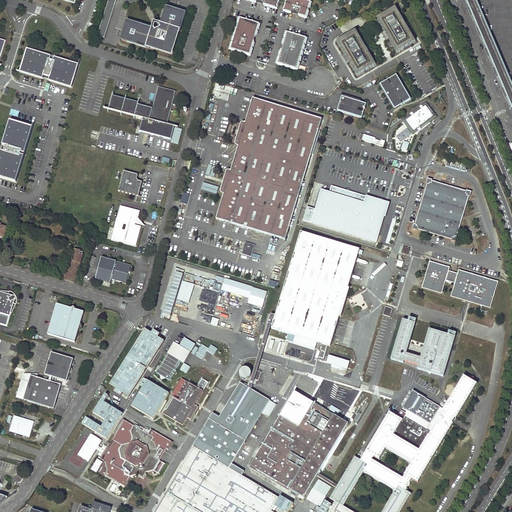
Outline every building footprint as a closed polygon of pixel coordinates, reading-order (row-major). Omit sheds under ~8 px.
[(249,0),(250,1),(250,0),(255,2),(256,3),(256,2),(263,4),(263,5),(265,5),(269,6),(269,7),(271,7),(271,6),(275,8),(277,9),(278,7),(277,6),(279,2),(279,0),(249,0)] [(284,8),(283,11),(285,11),(289,12),(289,13),(291,13),(292,13),(292,14),(297,15),(297,14),(298,15),(299,16),(300,15),(304,16),(306,18),(306,15),(307,11),(308,11),(309,8),(308,8),(310,4),(311,3),(311,2),(312,2),(311,1),(311,0),(310,0),(309,0),(309,1),(308,1),(308,2),(304,0),(286,0),(286,1),(285,4),(284,9),(284,8)] [(115,3),(108,1),(97,35),(104,37),(115,3)] [(185,13),(166,7),(160,27),(161,28),(155,31),(155,30),(127,21),(121,40),(149,49),(150,47),(170,54),(177,33),(179,33),(185,13)] [(415,41),(395,7),(337,41),(345,55),(343,56),(347,63),(349,62),(357,75),(415,41)] [(244,19),(242,18),(240,17),(239,20),(238,24),(237,24),(237,25),(237,26),(236,30),(235,31),(236,31),(234,36),(234,35),(234,37),(233,41),(232,41),(232,43),(231,47),(231,50),(232,49),(237,51),(236,51),(238,52),(238,51),(242,52),(242,53),(244,53),(248,54),(249,56),(250,53),(252,49),(253,47),(252,47),(253,43),(254,43),(254,41),(255,37),(256,37),(256,35),(257,31),(258,30),(257,29),(258,26),(260,24),(257,23),(253,22),(253,21),(251,21),(248,20),(246,19),(246,20),(244,19)] [(307,39),(305,37),(300,36),(300,35),(299,35),(295,34),(293,33),(293,34),(289,32),(286,31),(286,33),(285,38),(284,39),(285,39),(283,44),(282,45),(283,46),(282,49),(281,49),(280,51),(281,52),(280,55),(279,55),(279,57),(280,57),(278,61),(277,64),(279,64),(284,65),(283,65),(285,66),(285,65),(289,67),(291,68),(291,67),(295,68),(298,69),(297,67),(299,63),(300,62),(299,61),(301,57),(301,56),(302,51),(303,51),(303,50),(304,46),(305,44),(304,44),(306,40),(307,39)] [(26,48),(18,71),(42,79),(43,75),(49,77),(48,80),(71,87),(78,64),(53,57),(52,60),(50,59),(51,56),(26,48)] [(400,106),(411,99),(396,75),(385,81),(385,82),(381,84),(395,108),(399,105),(400,106)] [(139,102),(112,95),(109,109),(143,118),(140,131),(170,139),(174,124),(167,122),(176,91),(158,86),(153,108),(152,108),(152,110),(142,109),(143,107),(138,106),(139,102)] [(321,119),(253,98),(251,105),(245,123),(243,122),(241,123),(235,143),(236,146),(238,146),(231,171),(229,170),(226,171),(220,192),(221,193),(224,194),(216,219),(286,240),(321,119)] [(337,111),(362,118),(366,104),(360,102),(359,103),(342,98),(340,104),(337,111)] [(424,106),(405,121),(407,123),(414,133),(421,128),(433,118),(437,115),(434,111),(434,110),(434,109),(433,109),(432,109),(429,104),(425,107),(424,106)] [(0,150),(0,177),(15,183),(23,156),(20,155),(21,153),(24,154),(32,127),(9,120),(1,145),(5,146),(3,152),(0,150)] [(413,133),(409,128),(398,136),(402,141),(413,133)] [(383,147),(385,141),(381,140),(381,141),(375,140),(375,138),(363,135),(362,141),(383,147)] [(410,143),(404,141),(401,150),(407,152),(410,143)] [(213,176),(215,166),(208,165),(206,175),(213,176)] [(138,175),(124,171),(118,191),(139,196),(143,182),(138,181),(137,179),(138,175)] [(433,180),(427,178),(426,184),(429,184),(417,225),(414,224),(412,229),(418,230),(419,228),(452,238),(451,241),(456,242),(458,237),(455,236),(467,196),(470,197),(471,192),(466,190),(466,193),(432,183),(433,180)] [(201,189),(216,194),(218,187),(203,182),(201,189)] [(385,218),(387,218),(391,205),(385,203),(366,197),(331,186),(329,194),(321,191),(316,210),(307,208),(303,222),(377,244),(385,218)] [(180,203),(187,205),(190,194),(183,192),(180,203)] [(135,225),(136,219),(138,219),(140,211),(121,206),(112,239),(136,246),(141,227),(135,225)] [(359,250),(301,232),(276,314),(273,324),(271,329),(295,336),(293,343),(315,350),(317,342),(330,346),(339,316),(341,317),(349,288),(348,288),(359,250)] [(260,258),(260,255),(253,253),(254,244),(244,243),(242,255),(260,258)] [(63,279),(74,283),(80,263),(83,252),(72,248),(71,251),(73,251),(67,271),(65,271),(63,279)] [(131,265),(101,257),(95,279),(110,283),(112,279),(126,283),(131,265)] [(432,262),(430,261),(429,264),(430,264),(427,274),(426,273),(425,277),(426,277),(423,287),(422,286),(421,288),(423,289),(424,288),(440,293),(439,294),(442,294),(442,292),(441,292),(445,281),(455,284),(451,295),(450,297),(452,297),(462,300),(465,302),(466,301),(470,302),(475,304),(475,305),(478,305),(488,308),(488,309),(490,309),(491,307),(489,307),(492,297),(494,297),(495,294),(493,294),(496,284),(498,284),(498,282),(496,281),(496,282),(486,280),(486,279),(483,278),(483,279),(473,276),(473,275),(470,274),(470,275),(460,272),(460,271),(458,270),(457,274),(448,271),(450,267),(447,267),(447,268),(431,263),(432,262)] [(183,272),(176,270),(162,313),(170,315),(183,272)] [(253,286),(224,277),(220,291),(249,300),(252,287),(253,286)] [(268,286),(276,289),(278,282),(270,280),(268,286)] [(183,281),(177,299),(188,302),(194,284),(183,281)] [(267,291),(252,287),(249,300),(247,304),(262,308),(267,291)] [(0,324),(6,326),(9,313),(11,314),(15,305),(12,304),(11,301),(16,299),(14,295),(9,297),(8,295),(8,292),(0,291),(0,324)] [(84,312),(57,304),(48,334),(75,342),(84,312)] [(393,308),(386,306),(383,315),(390,317),(393,308)] [(490,326),(492,319),(486,318),(485,320),(467,315),(466,320),(490,326)] [(408,319),(403,317),(390,359),(404,363),(404,361),(408,352),(417,322),(416,321),(408,319)] [(217,326),(219,319),(212,318),(211,325),(217,326)] [(271,323),(268,322),(248,387),(251,388),(252,386),(271,323)] [(421,356),(418,366),(418,367),(436,373),(443,375),(456,334),(449,332),(430,326),(421,356)] [(143,329),(109,387),(129,398),(163,341),(157,338),(159,334),(152,331),(150,333),(143,329)] [(195,344),(184,338),(180,346),(190,352),(195,344)] [(487,348),(459,340),(455,355),(483,363),(483,362),(486,354),(487,348)] [(180,346),(173,342),(166,352),(168,353),(181,361),(184,363),(190,352),(180,346)] [(207,351),(200,347),(196,355),(202,359),(207,351)] [(62,385),(56,383),(58,378),(67,381),(73,359),(51,352),(45,375),(53,377),(52,382),(31,376),(24,400),(54,409),(62,385)] [(408,352),(404,361),(418,366),(421,356),(408,352)] [(181,361),(168,353),(156,373),(160,375),(166,379),(169,381),(181,361)] [(350,360),(329,353),(326,362),(347,369),(350,360)] [(17,365),(23,367),(24,363),(32,365),(33,362),(19,359),(17,365)] [(184,363),(179,370),(186,374),(190,367),(184,363)] [(249,379),(250,378),(250,377),(252,378),(251,379),(254,380),(258,381),(261,372),(257,371),(254,370),(252,375),(251,375),(251,374),(251,373),(251,371),(250,370),(249,369),(248,369),(247,368),(245,368),(244,368),(243,369),(242,369),(241,370),(240,371),(240,372),(239,374),(239,375),(240,376),(241,378),(242,378),(243,379),(244,380),(245,380),(246,380),(248,379),(249,379)] [(402,369),(401,375),(413,379),(415,373),(402,369)] [(433,424),(427,434),(440,442),(477,384),(464,376),(444,408),(433,424)] [(164,414),(183,425),(187,418),(191,420),(198,407),(195,405),(208,382),(202,379),(197,387),(181,378),(171,396),(173,398),(164,414)] [(213,413),(209,418),(246,440),(262,413),(269,417),(277,404),(251,388),(248,387),(241,382),(220,417),(213,413)] [(444,408),(414,389),(403,405),(433,424),(444,408)] [(294,391),(250,465),(290,489),(304,498),(317,476),(318,474),(343,432),(348,424),(294,391)] [(121,413),(103,403),(107,396),(103,394),(92,415),(104,421),(101,426),(85,418),(80,426),(107,440),(121,413)] [(401,419),(394,434),(418,449),(427,434),(433,424),(403,405),(397,416),(401,419)] [(397,416),(388,411),(365,449),(374,454),(379,457),(385,447),(393,434),(401,419),(397,416)] [(11,431),(29,436),(33,422),(15,417),(11,431)] [(209,418),(193,445),(229,467),(232,464),(246,440),(209,418)] [(116,435),(113,439),(110,444),(101,459),(104,461),(105,462),(106,462),(108,469),(107,470),(107,471),(105,474),(120,483),(122,485),(124,486),(130,476),(134,475),(138,474),(143,477),(146,472),(150,471),(153,470),(158,473),(164,463),(159,461),(157,453),(161,446),(166,449),(168,450),(173,443),(151,430),(148,434),(134,426),(124,420),(116,435)] [(335,487),(337,485),(320,475),(345,433),(343,432),(318,474),(317,476),(335,487)] [(393,434),(385,447),(410,462),(418,449),(394,434),(393,434)] [(410,462),(404,473),(405,474),(413,478),(417,480),(440,442),(427,434),(418,449),(410,462)] [(193,445),(152,511),(273,511),(271,511),(275,505),(280,497),(242,475),(229,467),(193,445)] [(79,467),(83,460),(76,456),(80,449),(77,448),(69,462),(79,467)] [(337,485),(335,487),(330,497),(342,504),(362,470),(396,489),(383,511),(400,511),(412,493),(407,490),(413,478),(405,474),(403,476),(372,459),(374,454),(365,449),(362,455),(360,458),(354,454),(337,485)] [(232,464),(229,467),(242,475),(244,471),(232,464)] [(289,491),(290,489),(250,465),(249,467),(289,491)] [(332,487),(319,480),(307,499),(320,507),(332,487)] [(304,498),(290,489),(289,491),(303,499),(304,498)] [(280,496),(280,497),(275,505),(277,506),(276,507),(284,511),(287,511),(293,503),(280,496)] [(80,504),(77,511),(108,511),(111,505),(94,499),(91,507),(80,504)] [(328,511),(355,511),(342,504),(335,501),(328,511)]
